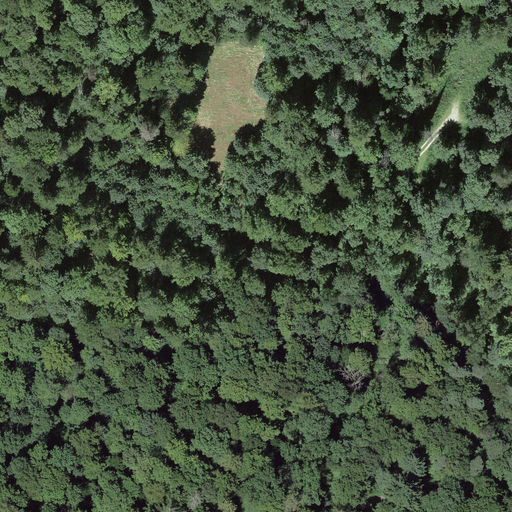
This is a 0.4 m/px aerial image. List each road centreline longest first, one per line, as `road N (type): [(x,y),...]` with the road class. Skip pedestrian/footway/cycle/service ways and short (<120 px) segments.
road 1 (track): [(0,322),(210,296),(396,173),(450,115),(511,147)]
road 2 (track): [(128,511),(234,379),(302,234)]
road 3 (track): [(329,511),(511,481)]
